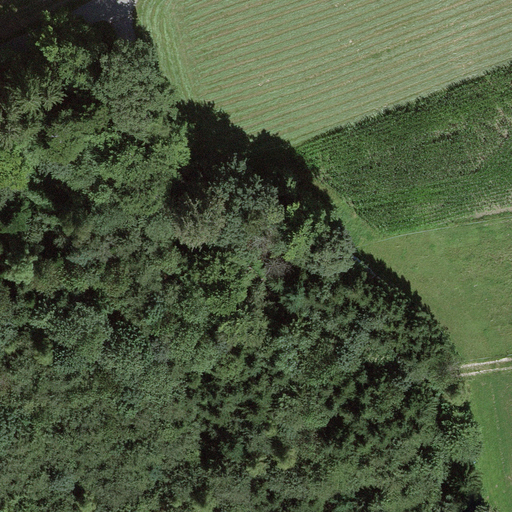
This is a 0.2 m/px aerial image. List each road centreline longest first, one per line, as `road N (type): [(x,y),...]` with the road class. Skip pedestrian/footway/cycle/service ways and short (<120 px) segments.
road 1 (track): [(511,363),(418,371),(248,281),(185,209),(89,23)]
road 2 (unclassified): [(0,55),(89,23),(115,0)]
